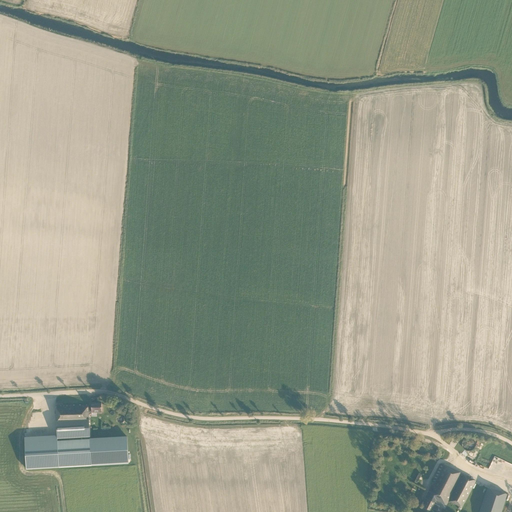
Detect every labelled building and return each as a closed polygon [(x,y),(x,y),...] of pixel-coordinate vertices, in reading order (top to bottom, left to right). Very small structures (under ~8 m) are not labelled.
[(69,440),(25,442),(27,468),(129,463),(127,437),(74,440),(74,437),(90,436),(89,411),(92,411),(92,412),(102,412),(102,403),(92,403),(92,408),(89,408),(88,404),(62,405),(62,401),(56,402),(57,438),(69,438),(69,440)] [(43,430),(48,418),(45,416),(40,429),(43,430)] [(475,446),(475,438),(466,438),(465,446),(475,446)] [(439,506),(434,503),(436,499),(446,505),(448,500),(462,507),(476,481),(442,463),(428,491),(431,492),(424,507),(430,511),(432,508),(437,510),(439,506)] [(501,511),(507,494),(488,488),(480,511),(501,511)]
